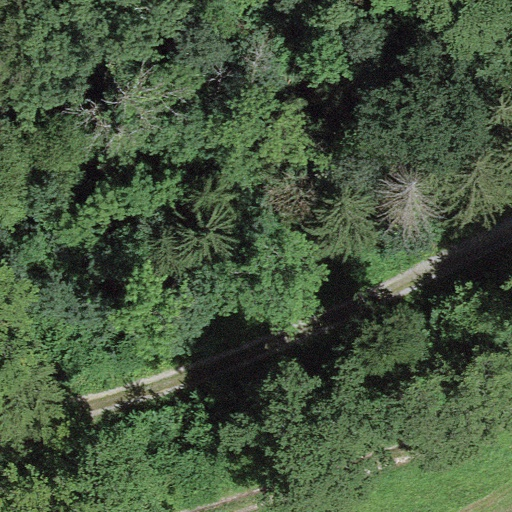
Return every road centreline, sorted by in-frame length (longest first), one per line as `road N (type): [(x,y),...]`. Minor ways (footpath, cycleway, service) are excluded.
road 1 (track): [(511,236),(408,296),(179,380),(0,416)]
road 2 (track): [(225,511),(511,403)]
